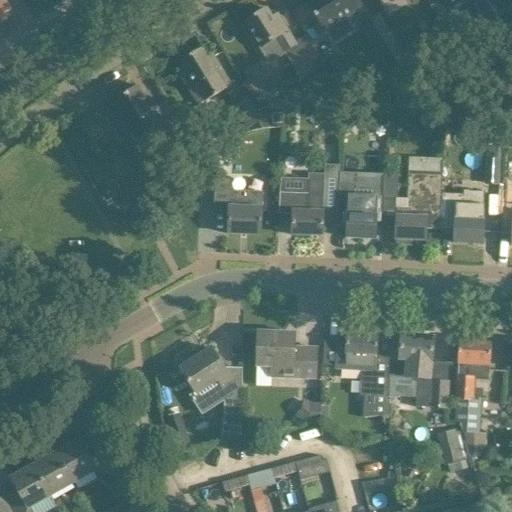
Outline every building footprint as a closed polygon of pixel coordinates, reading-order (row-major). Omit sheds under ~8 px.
[(0,0),(0,22),(13,14),(3,0),(0,0)] [(309,0),(306,2),(325,31),(363,7),(358,0),(309,0)] [(438,2),(431,7),(442,25),(452,42),(461,36),(452,19),(440,0),(438,2)] [(441,0),(440,0),(452,19),(461,36),(469,50),(484,42),(480,18),(493,12),(486,0),(441,0)] [(246,23),(256,41),(261,49),(262,48),(269,62),(284,53),(295,47),(278,19),(273,22),(267,10),(246,23)] [(361,26),(392,74),(410,62),(380,14),(361,26)] [(315,47),(289,61),(300,80),(325,66),(315,47)] [(186,72),(181,76),(198,104),(204,100),(205,101),(226,88),(225,88),(229,85),(213,58),(209,61),(202,49),(180,62),(186,72)] [(485,54),(475,60),(480,69),(493,66),(485,54)] [(253,75),(245,83),(260,100),(280,90),(275,82),(268,85),(264,87),(253,75)] [(292,103),(306,96),(299,83),(286,90),(292,103)] [(137,89),(129,94),(128,92),(126,94),(123,92),(117,95),(117,99),(115,100),(121,111),(114,115),(124,131),(127,129),(132,139),(136,141),(140,141),(151,134),(162,153),(176,145),(179,156),(187,154),(176,120),(167,105),(157,111),(149,98),(144,101),(137,89)] [(235,106),(251,133),(261,127),(263,130),(283,128),(283,108),(258,111),(250,97),(235,106)] [(203,170),(217,171),(218,148),(204,147),(203,170)] [(499,147),(487,147),(486,159),(485,183),(498,184),(499,147)] [(408,157),(407,172),(439,173),(440,158),(408,157)] [(397,240),(397,245),(412,246),(412,241),(426,241),(426,230),(439,230),(440,215),(441,194),(442,174),(408,172),(407,188),(406,200),(414,200),(414,216),(398,215),(398,221),(397,240)] [(169,200),(184,200),(185,175),(170,174),(169,200)] [(279,214),(293,214),(292,235),(322,236),(323,216),(322,213),(323,197),(324,197),(325,174),(309,174),(308,194),(280,193),(279,214)] [(398,175),(385,175),(384,199),(397,200),(398,175)] [(338,218),(348,218),(347,237),(375,238),(377,195),(355,194),(356,178),(340,178),(338,218)] [(216,180),(215,202),(230,202),(231,191),(231,184),(243,185),(243,181),(216,180)] [(502,209),(511,208),(511,187),(511,186),(501,187),(502,209)] [(227,206),(226,234),(260,235),(261,215),(262,192),(231,191),(230,202),(230,206),(227,206)] [(440,215),(439,230),(455,231),(454,243),(483,244),(484,225),(486,193),(465,192),(465,195),(441,194),(440,215)] [(347,328),(347,332),(346,332),(345,351),(337,350),(336,369),(361,371),(360,396),(364,396),(364,418),(389,415),(388,398),(389,377),(389,358),(375,357),(377,334),(362,333),(362,329),(347,328)] [(257,332),(256,352),(255,368),(272,368),(272,378),(315,380),(317,349),(293,348),(294,334),(257,332)] [(430,379),(433,338),(402,336),(400,359),(389,358),(389,377),(412,378),(411,382),(418,382),(416,408),(447,409),(448,383),(430,382),(430,379)] [(456,400),(454,423),(460,424),(470,456),(485,458),(487,433),(480,433),(482,401),(483,390),(488,390),(491,342),(460,340),(459,364),(458,376),(456,400)] [(183,366),(179,369),(195,393),(190,396),(201,413),(225,398),(225,400),(225,420),(239,421),(241,393),(241,370),(224,370),(221,365),(210,349),(195,359),(193,357),(191,356),(182,362),(181,365),(183,366)] [(310,422),(319,423),(321,404),(310,403),(304,400),(295,415),(310,422)] [(239,424),(239,434),(249,435),(250,424),(239,424)] [(467,458),(458,428),(437,434),(446,464),(455,462),(461,460),(464,459),(467,458)] [(185,432),(170,438),(174,450),(190,444),(185,432)] [(77,441),(54,454),(71,483),(93,471),(77,441)] [(109,445),(96,453),(116,488),(130,480),(109,445)] [(54,454),(33,466),(49,496),(71,483),(54,454)] [(321,456),(296,463),(298,471),(323,464),(321,456)] [(461,460),(455,462),(457,471),(466,468),(464,459),(461,460)] [(296,463),(272,470),(274,478),(298,471),(296,463)] [(49,496),(33,466),(10,479),(29,511),(46,511),(56,507),(49,496)] [(272,470),(248,476),(250,485),(252,490),(276,484),(274,478),(272,470)] [(250,485),(248,476),(222,483),(224,492),(250,485)] [(309,510),(309,511),(339,511),(336,502),(309,510)]
